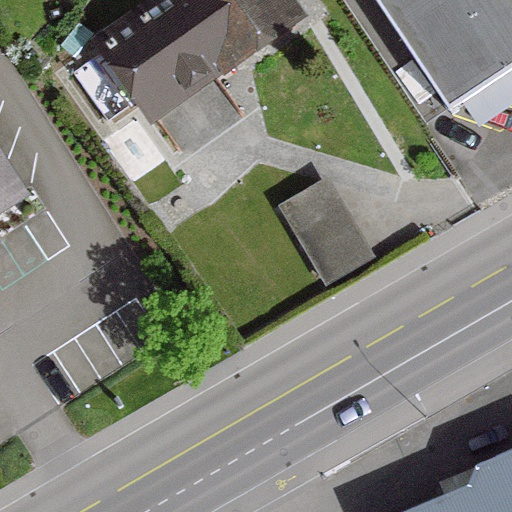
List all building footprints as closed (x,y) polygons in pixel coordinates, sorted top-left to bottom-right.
[(220,65),(175,0),(162,0),(98,46),(102,52),(69,76),(104,125),(137,101),(147,116),(208,73),(220,65)] [(278,0),(175,0),(220,65),(289,15),(278,0)] [(511,0),(372,0),(447,111),(511,67),(511,0)] [(157,191),(114,132),(98,144),(140,203),(157,191)] [(256,186),(246,173),(233,184),(244,196),(256,186)] [(0,211),(13,203),(0,182),(0,211)] [(336,191),(293,216),(340,296),(383,271),(336,191)] [(511,511),(511,451),(471,469),(465,489),(407,511),(511,511)]
